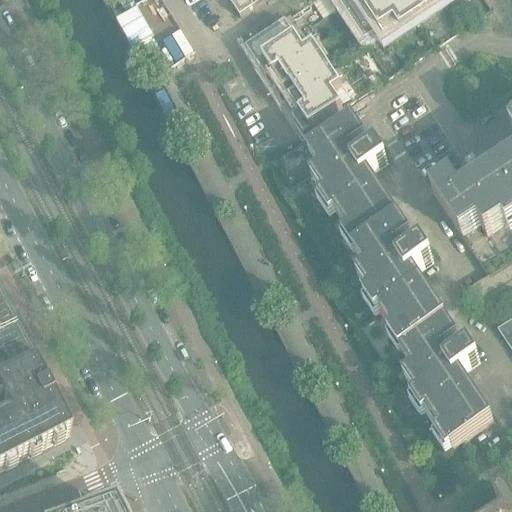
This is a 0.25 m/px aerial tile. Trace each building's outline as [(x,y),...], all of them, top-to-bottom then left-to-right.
[(227,0),(241,20),(270,0),(227,0)] [(379,33),(356,0),(344,0),(339,4),(336,0),(326,0),(336,13),(342,9),(364,43),(379,33)] [(439,0),(356,0),(379,33),(394,23),(400,32),(442,4),(439,0)] [(247,50),(246,50),(257,66),(296,40),(290,31),(285,24),(257,43),(247,50)] [(296,40),(257,66),(266,80),(277,97),(285,92),(288,96),(290,100),(283,105),(293,121),(304,137),(343,111),(352,105),(342,90),(340,87),(333,76),(331,74),(329,70),(326,66),(314,48),(305,54),(296,40)] [(340,72),(333,76),(340,87),(347,83),(340,72)] [(413,293),(408,285),(416,280),(415,278),(434,265),(424,250),(420,253),(418,251),(406,259),(401,251),(413,243),(376,187),(376,188),(369,178),(388,166),(378,151),(374,153),(373,152),(353,164),(348,157),(368,144),(354,124),(314,151),(326,169),(311,179),(370,267),(356,276),(418,368),(403,378),(441,435),(452,452),(493,424),(468,387),(460,392),(455,385),(463,380),(461,378),(480,365),(470,350),(466,353),(465,351),(445,364),(440,356),(460,343),(423,287),(422,288),(421,287),(413,293)] [(511,164),(462,197),(453,183),(433,196),(481,268),(488,279),(496,273),(505,267),(511,262),(511,164)] [(511,276),(505,267),(496,273),(511,296),(511,295),(511,276)] [(511,296),(496,273),(488,279),(486,279),(502,303),(511,296)] [(502,303),(486,279),(478,285),(493,308),(502,303)] [(493,308),(478,285),(470,290),(485,314),(493,308)] [(0,473),(70,438),(0,303),(0,473)] [(505,343),(511,338),(511,322),(498,332),(505,343)] [(511,511),(511,503),(509,499),(505,498),(499,502),(498,506),(501,511),(511,511)]
